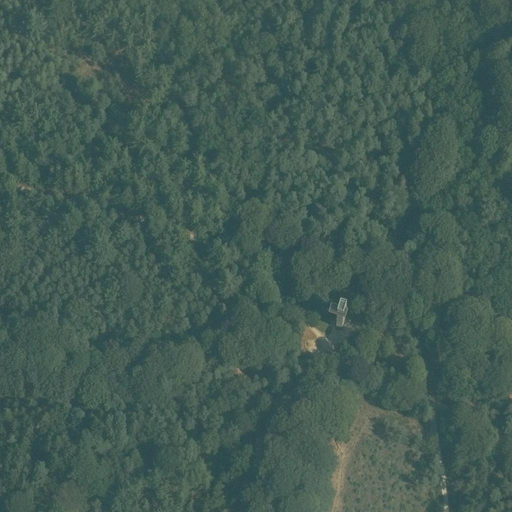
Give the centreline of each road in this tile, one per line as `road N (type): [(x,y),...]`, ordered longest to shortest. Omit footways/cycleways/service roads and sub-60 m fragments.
road 1 (track): [(327,351),(185,405),(58,386),(0,365)]
road 2 (track): [(280,296),(214,245),(0,185)]
road 3 (unknown): [(0,323),(112,349),(153,350),(249,338),(280,296)]
road 4 (unknown): [(325,297),(354,298),(404,355),(454,370),(499,468),(511,475)]
road 5 (unknown): [(250,227),(266,93),(266,51),(251,0)]
road 6 (track): [(330,359),(283,511)]
